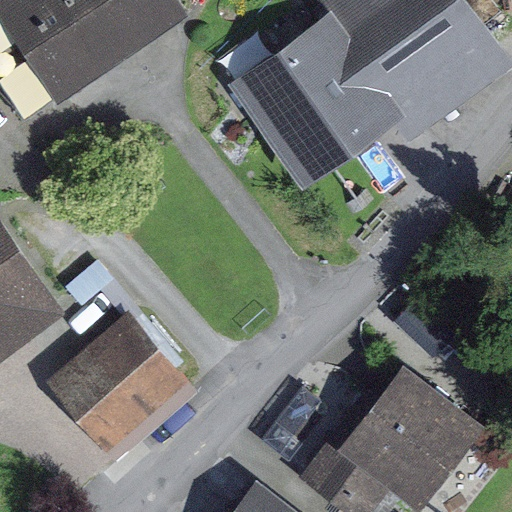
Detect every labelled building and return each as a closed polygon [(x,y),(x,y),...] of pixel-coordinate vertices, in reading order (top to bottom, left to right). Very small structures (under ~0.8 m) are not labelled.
[(0,0),(0,62),(21,49),(0,17),(0,0)] [(0,0),(0,17),(21,49),(54,96),(182,10),(175,0),(0,0)] [(354,0),(349,0),(247,73),(322,177),(414,111),(428,101),(354,0)] [(354,0),(428,101),(441,120),(511,68),(511,19),(498,0),(354,0)] [(428,129),(441,120),(428,101),(414,111),(428,129)] [(0,342),(52,307),(0,229),(0,342)] [(124,315),(47,380),(103,445),(179,380),(124,315)] [(412,476),(442,498),(508,410),(425,349),(360,438),(412,476)] [(385,511),(412,476),(360,438),(346,428),(318,465),(380,511),(385,511)] [(334,511),(279,469),(245,511),(334,511)]
